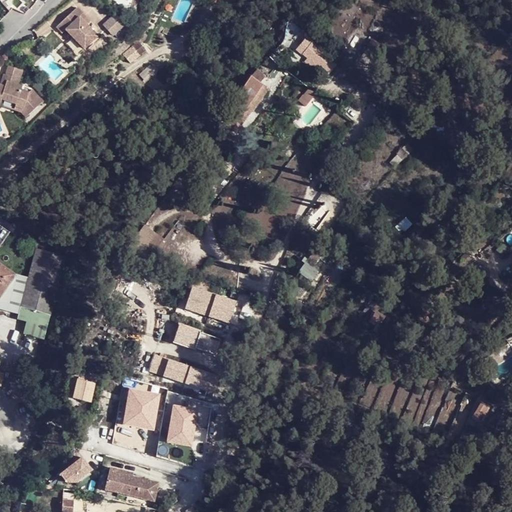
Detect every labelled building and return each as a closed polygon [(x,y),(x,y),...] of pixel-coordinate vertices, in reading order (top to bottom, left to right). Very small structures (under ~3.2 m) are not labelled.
[(168,0),(178,9),(182,0),(168,0)] [(76,6),(55,26),(61,32),(65,28),(84,47),(97,34),(78,15),(82,12),(76,6)] [(123,22),(113,11),(102,23),(112,33),(123,22)] [(130,63),(145,50),(136,39),(132,42),(121,52),(130,63)] [(334,59),(312,40),(302,52),(311,60),(324,70),(334,59)] [(359,59),(369,65),(375,53),(373,53),(378,44),(370,40),(359,59)] [(324,70),(311,60),(308,63),(321,74),(324,70)] [(20,68),(6,64),(3,73),(1,72),(0,75),(0,96),(14,101),(13,104),(21,106),(29,114),(42,100),(30,89),(26,90),(19,87),(20,84),(16,83),(20,68)] [(271,90),(253,79),(235,107),(237,109),(231,118),(234,120),(237,116),(247,124),(251,117),(255,112),(257,113),(271,90)] [(0,96),(0,104),(19,110),(26,117),(29,114),(21,106),(13,104),(14,101),(0,96)] [(237,116),(234,120),(231,118),(226,126),(240,135),(247,124),(237,116)] [(392,154),(399,161),(405,154),(397,147),(392,154)] [(0,294),(13,274),(0,265),(0,246),(10,232),(0,225),(0,294)] [(153,246),(156,234),(144,231),(141,243),(153,246)] [(324,252),(316,246),(310,254),(318,260),(324,252)] [(30,250),(26,276),(19,312),(18,316),(28,319),(25,333),(45,337),(54,296),(62,257),(30,250)] [(21,275),(13,274),(0,294),(0,307),(19,312),(26,276),(21,275)] [(369,323),(378,327),(384,318),(375,313),(369,323)] [(91,406),(96,384),(77,380),(72,402),(91,406)] [(472,418),(481,422),(489,407),(480,402),(472,418)] [(478,448),(485,451),(489,441),(482,439),(478,448)] [(157,483),(108,470),(104,488),(153,501),(157,483)] [(59,490),(58,510),(77,511),(78,497),(73,497),(73,490),(59,490)]
